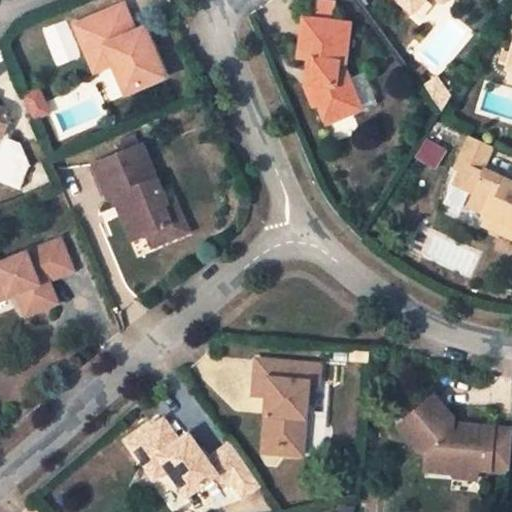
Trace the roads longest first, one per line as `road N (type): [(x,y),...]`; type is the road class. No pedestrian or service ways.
road 1 (residential): [(294,234),(0,475)]
road 2 (residential): [(511,346),(438,328),(294,234)]
road 3 (residential): [(294,234),(209,18)]
